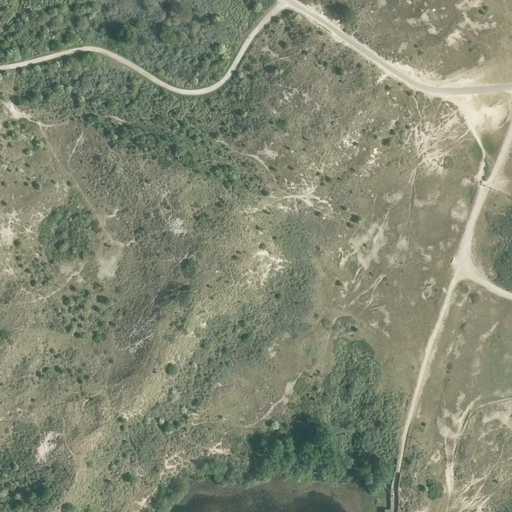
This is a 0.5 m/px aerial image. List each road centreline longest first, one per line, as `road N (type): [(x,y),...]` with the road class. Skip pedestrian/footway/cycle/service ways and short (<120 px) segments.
road 1 (track): [(286,0),(254,29),(214,87),(170,87),(109,52),(82,49),(0,68)]
road 2 (track): [(511,296),(457,266),(486,181)]
